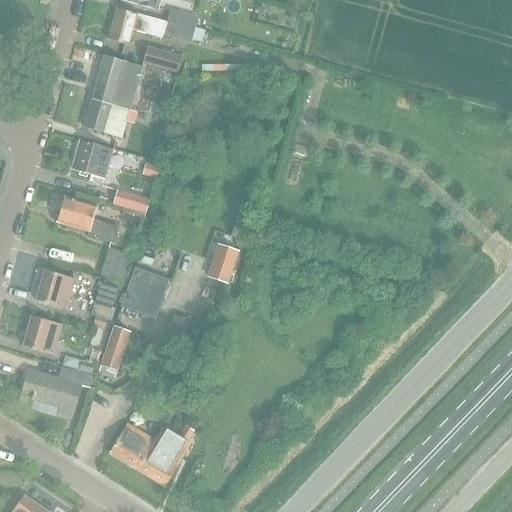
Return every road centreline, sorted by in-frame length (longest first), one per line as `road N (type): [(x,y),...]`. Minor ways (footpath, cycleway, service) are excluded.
road 1 (unclassified): [(511,284),(295,511)]
road 2 (primary): [(511,369),(374,511)]
road 3 (residential): [(129,511),(0,428)]
road 4 (residential): [(29,147),(71,0)]
